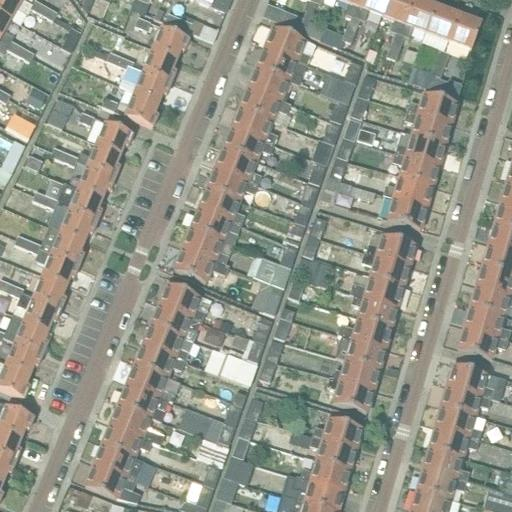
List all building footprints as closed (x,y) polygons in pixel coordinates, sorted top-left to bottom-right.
[(18,0),(0,0),(0,16),(10,22),(16,12),(26,18),(30,12),(32,8),(22,2),(18,0)] [(188,0),(225,15),(231,0),(188,0)] [(337,0),(337,1),(350,6),(346,17),(355,20),(362,0),(337,0)] [(362,0),(355,20),(364,23),(368,13),(381,18),(388,0),(362,0)] [(412,0),(388,0),(381,18),(393,23),(389,33),(399,37),(414,1),(412,0)] [(414,1),(399,37),(410,41),(414,31),(426,35),(436,9),(414,1)] [(315,6),(310,4),(306,3),(302,14),(306,16),(310,18),(315,6)] [(32,8),(30,12),(41,18),(45,10),(34,4),(32,8)] [(436,9),(426,35),(448,44),(458,18),(436,9)] [(45,10),(41,18),(68,33),(71,29),(54,20),(56,16),(45,10)] [(0,16),(0,43),(8,48),(14,39),(4,33),(10,22),(0,16)] [(293,16),(287,30),(297,34),(303,21),(293,16)] [(310,18),(306,16),(299,35),(321,44),(326,30),(308,23),(310,18)] [(164,25),(175,30),(179,22),(168,17),(164,25)] [(458,18),(448,44),(471,52),(480,26),(458,18)] [(350,20),(345,31),(354,35),(358,23),(350,20)] [(146,34),(149,25),(138,21),(134,29),(146,34)] [(191,26),(179,22),(175,30),(187,35),(191,26)] [(213,45),(217,34),(203,27),(198,39),(213,45)] [(160,30),(151,53),(176,63),(180,53),(183,54),(188,42),(160,30)] [(349,46),(354,35),(345,31),(343,37),(326,30),(321,44),(338,51),(341,43),(349,46)] [(63,52),(72,57),(82,36),(73,31),(63,52)] [(273,31),(264,51),(306,69),(309,60),(299,55),(304,44),(273,31)] [(394,37),(390,49),(398,52),(403,40),(394,37)] [(0,56),(2,58),(8,48),(0,43),(0,56)] [(17,59),(22,51),(11,45),(7,53),(17,59)] [(385,60),(390,62),(394,64),(398,52),(390,49),(385,60)] [(28,65),(31,61),(33,57),(22,51),(17,59),(28,65)] [(264,51),(256,71),(288,84),(298,89),(302,78),(306,69),(264,51)] [(151,53),(142,75),(170,86),(175,74),(172,72),(176,63),(151,53)] [(95,54),(93,59),(106,65),(108,59),(95,54)] [(431,77),(439,80),(448,57),(439,54),(431,77)] [(108,60),(106,65),(118,69),(121,61),(110,56),(108,60)] [(121,61),(118,69),(129,74),(131,70),(133,66),(121,61)] [(350,65),(343,83),(355,87),(361,69),(350,65)] [(126,73),(119,91),(133,96),(158,106),(161,97),(165,98),(170,86),(142,75),(131,70),(129,74),(126,73)] [(256,71),(248,91),(279,104),(288,84),(256,71)] [(327,78),(319,97),(327,100),(339,105),(347,108),(349,108),(356,90),(354,89),(335,81),(327,78)] [(366,103),(368,104),(374,85),(363,81),(357,100),(366,103)] [(446,87),(443,96),(458,100),(459,97),(461,89),(447,84),(446,87)] [(32,91),(25,105),(39,112),(46,98),(32,91)] [(248,91),(239,111),(271,124),(276,113),(286,117),(289,108),(279,104),(248,91)] [(0,93),(0,103),(5,107),(7,102),(9,99),(0,93)] [(158,106),(133,96),(124,119),(152,130),(157,117),(154,116),(158,106)] [(409,106),(407,115),(450,128),(456,106),(423,96),(420,109),(409,106)] [(56,101),(43,127),(60,133),(72,108),(56,101)] [(116,106),(115,106),(105,101),(101,110),(113,114),(116,106)] [(356,101),(350,119),(361,123),(368,105),(356,101)] [(343,120),(347,108),(336,104),(329,123),(340,127),(343,120)] [(30,142),(41,116),(17,107),(6,133),(30,142)] [(239,111),(231,131),(273,149),(277,140),(267,135),(271,124),(239,111)] [(407,115),(404,124),(414,127),(411,139),(444,148),(450,128),(407,115)] [(93,121),(81,116),(78,124),(90,129),(93,121)] [(353,145),(360,126),(349,122),(342,141),(353,145)] [(104,125),(95,148),(119,158),(123,148),(127,150),(132,137),(104,125)] [(322,144),(333,148),(340,129),(329,125),(322,144)] [(231,131),(223,152),(255,165),(259,153),(269,158),(273,149),(231,131)] [(359,133),(356,144),(371,148),(375,137),(359,133)] [(397,147),(394,157),(438,169),(444,148),(411,139),(401,136),(397,147)] [(353,145),(342,141),(335,160),(347,164),(353,145)] [(310,164),(326,170),(333,150),(318,144),(310,164)] [(14,145),(1,170),(11,176),(13,177),(25,151),(24,150),(14,145)] [(80,155),(75,166),(86,170),(114,181),(119,169),(115,167),(119,158),(95,148),(90,159),(80,155)] [(53,151),(51,156),(50,159),(61,164),(65,156),(53,151)] [(223,152),(215,172),(256,189),(260,180),(250,176),(255,165),(223,152)] [(73,169),(74,165),(76,161),(65,156),(61,164),(73,169)] [(394,157),(392,166),(402,169),(399,181),(432,190),(438,169),(394,157)] [(346,166),(335,162),(328,181),(339,185),(346,166)] [(325,170),(314,166),(307,185),(319,189),(325,170)] [(0,179),(7,184),(11,176),(1,170),(0,169),(0,179)] [(86,170),(77,192),(101,202),(105,192),(108,194),(114,181),(86,170)] [(215,172),(206,192),(238,205),(243,193),(253,198),(256,189),(215,172)] [(385,189),(382,198),(426,211),(432,190),(399,181),(395,192),(385,189)] [(328,182),(321,203),(332,206),(336,193),(350,197),(372,204),(375,196),(352,189),(329,182),(328,182)] [(511,185),(507,184),(500,205),(511,208),(511,185)] [(63,186),(56,204),(58,205),(56,209),(58,210),(96,225),(101,213),(97,211),(101,202),(77,192),(67,188),(63,186)] [(300,207),(311,210),(318,192),(306,188),(300,207)] [(206,192),(198,212),(240,229),(244,220),(234,216),(238,205),(206,192)] [(35,195),(33,199),(32,203),(43,208),(47,200),(35,195)] [(380,198),(374,219),(386,223),(419,233),(426,211),(382,198),(380,198)] [(47,200),(43,208),(55,213),(56,209),(58,205),(56,204),(47,200)] [(511,208),(500,205),(494,226),(511,230),(511,208)] [(311,210),(300,207),(293,225),(305,229),(311,210)] [(58,210),(49,231),(83,246),(87,236),(90,237),(96,225),(58,210)] [(198,212),(190,232),(222,245),(226,234),(236,238),(240,229),(198,212)] [(325,224),(314,220),(307,239),(319,243),(325,224)] [(511,230),(494,226),(488,247),(511,253),(511,230)] [(304,231),(293,227),(289,236),(301,240),(304,231)] [(49,231),(40,253),(78,269),(83,256),(79,255),(83,246),(49,231)] [(190,232),(182,252),(223,269),(227,260),(217,256),(222,245),(190,232)] [(0,235),(0,259),(6,262),(14,241),(0,235)] [(368,247),(365,257),(409,269),(415,248),(382,238),(378,250),(368,247)] [(17,239),(15,243),(14,247),(25,252),(29,244),(17,239)] [(301,258),(312,262),(319,243),(307,239),(301,258)] [(40,249),(29,244),(25,252),(37,257),(40,249)] [(511,253),(488,247),(482,267),(511,276),(511,253)] [(296,253),(285,249),(279,268),(290,271),(296,253)] [(182,252),(173,273),(205,286),(210,274),(225,280),(228,271),(223,269),(182,252)] [(40,253),(35,265),(45,269),(41,279),(65,289),(69,280),(72,281),(78,269),(40,253)] [(365,257),(362,266),(373,269),(369,281),(402,290),(409,269),(365,257)] [(283,293),(290,273),(260,260),(252,281),(283,293)] [(300,261),(293,280),(305,284),(311,265),(300,261)] [(511,276),(482,267),(476,288),(511,298),(511,276)] [(41,279),(32,301),(60,313),(65,300),(61,299),(65,289),(41,279)] [(293,281),(286,300),(298,304),(304,285),(293,281)] [(352,288),(349,297),(353,298),(396,311),(402,290),(369,281),(366,292),(356,289),(352,288)] [(0,283),(0,292),(7,296),(11,288),(0,283)] [(167,287),(159,308),(200,325),(204,316),(206,317),(211,305),(199,300),(175,290),(167,287)] [(11,288),(7,296),(19,301),(22,292),(11,288)] [(511,298),(476,288),(470,309),(503,319),(506,307),(511,309),(511,298)] [(277,306),(282,295),(271,290),(266,301),(277,306)] [(22,297),(17,309),(27,313),(23,323),(47,333),(51,324),(54,325),(60,313),(32,301),(22,297)] [(349,297),(349,298),(353,299),(350,308),(353,309),(361,311),(357,323),(390,332),(396,311),(353,298),(349,297)] [(159,308),(150,328),(182,341),(192,345),(197,334),(200,325),(159,308)] [(470,309),(464,330),(507,343),(510,333),(500,330),(503,319),(470,309)] [(294,314),(283,310),(279,321),(290,325),(294,314)] [(13,319),(4,341),(14,345),(41,357),(47,344),(43,343),(47,333),(23,323),(13,319)] [(272,340),(284,344),(290,325),(279,321),(272,340)] [(340,329),(337,339),(341,340),(384,353),(390,332),(357,323),(354,334),(344,331),(340,329)] [(252,344),(263,348),(270,329),(259,325),(252,344)] [(150,328),(142,348),(184,365),(188,356),(178,352),(182,341),(150,328)] [(227,336),(211,330),(206,341),(223,347),(227,336)] [(464,330),(457,352),(490,362),(494,349),(504,352),(507,343),(464,330)] [(243,354),(248,342),(235,337),(230,349),(243,354)] [(341,340),(338,349),(348,352),(345,364),(378,374),(384,353),(341,340)] [(252,344),(245,363),(257,366),(263,348),(252,344)] [(276,367),(282,348),(271,344),(264,363),(276,367)] [(14,345),(5,367),(29,377),(33,368),(36,369),(41,357),(14,345)] [(142,348),(134,368),(166,381),(170,370),(180,374),(184,365),(142,348)] [(247,367),(228,360),(220,380),(248,391),(255,371),(247,367)] [(269,386),(276,367),(264,363),(258,382),(269,386)] [(335,373),(332,383),(372,394),(378,374),(345,364),(342,375),(335,373)] [(0,378),(0,391),(23,401),(29,388),(25,387),(29,377),(5,367),(0,378)] [(134,368),(126,388),(168,405),(171,407),(175,398),(170,396),(161,392),(166,381),(134,368)] [(453,368),(446,389),(490,402),(493,393),(482,390),(486,378),(453,368)] [(329,382),(326,391),(336,394),(333,406),(366,416),(372,394),(332,383),(329,382)] [(126,388),(118,408),(149,421),(160,425),(164,414),(168,405),(126,388)] [(446,389),(440,410),(473,420),(474,417),(477,409),(487,412),(490,402),(446,389)] [(231,407),(241,410),(245,399),(235,395),(231,407)] [(251,401),(244,420),(256,424),(262,405),(251,401)] [(0,406),(0,432),(20,441),(24,431),(27,433),(33,420),(0,406)] [(226,427),(234,430),(241,411),(230,407),(223,426),(226,427)] [(114,417),(109,428),(151,445),(156,447),(159,448),(163,439),(160,438),(145,432),(149,421),(118,408),(114,417)] [(440,410),(434,431),(478,444),(480,434),(484,423),(473,420),(440,410)] [(216,445),(223,426),(211,421),(184,412),(177,432),(202,442),(216,447),(216,445)] [(244,420),(238,439),(249,443),(256,424),(244,420)] [(314,431),(311,440),(355,453),(361,431),(328,422),(325,434),(314,431)] [(226,427),(223,426),(216,445),(228,449),(234,430),(226,427)] [(109,428),(101,448),(133,461),(137,450),(147,454),(151,445),(109,428)] [(434,431),(428,452),(461,461),(464,450),(475,453),(478,444),(434,431)] [(0,432),(0,458),(15,464),(20,452),(16,450),(20,441),(0,432)] [(249,444),(237,440),(231,459),(242,463),(249,444)] [(349,474),(355,453),(311,440),(309,449),(319,452),(316,464),(349,474)] [(202,442),(195,462),(220,471),(227,450),(216,447),(202,442)] [(101,448),(93,468),(135,485),(137,481),(143,465),(133,461),(101,448)] [(428,452),(422,472),(465,485),(468,476),(458,473),(461,461),(428,452)] [(0,458),(0,483),(2,485),(6,475),(10,477),(15,464),(0,458)] [(246,489),(254,468),(230,462),(223,482),(238,486),(246,489)] [(343,494),(349,474),(316,464),(312,475),(302,472),(299,482),(343,494)] [(93,468),(84,489),(116,502),(121,490),(131,494),(135,485),(93,468)] [(208,469),(202,488),(213,492),(220,473),(208,469)] [(422,472),(416,493),(449,503),(452,491),(463,495),(465,485),(422,472)] [(337,511),(343,494),(299,482),(294,480),(291,490),(307,495),(303,506),(325,511),(337,511)] [(216,502),(224,505),(231,507),(238,486),(223,482),(216,502)] [(213,493),(201,489),(195,508),(206,511),(213,493)] [(511,511),(511,498),(504,496),(489,492),(483,511),(511,511)] [(416,493),(410,511),(457,511),(460,506),(449,503),(416,493)] [(88,510),(93,511),(98,511),(102,503),(92,499),(88,510)] [(229,511),(231,507),(224,505),(216,502),(212,511),(229,511)] [(102,503),(98,511),(123,511),(124,510),(115,508),(112,507),(102,503)]
